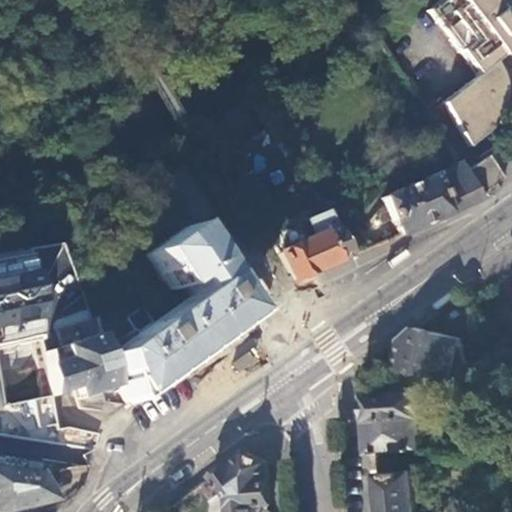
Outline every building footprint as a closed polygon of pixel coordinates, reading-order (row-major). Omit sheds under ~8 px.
[(511,0),(439,0),(430,8),(480,72),(446,101),(470,147),(489,131),(498,117),(501,109),(503,100),(502,90),(500,81),(493,62),(511,46),(511,0)] [(430,118),(417,126),(429,147),(443,139),(430,118)] [(465,174),(481,198),(503,180),(485,158),(465,174)] [(397,238),(483,202),(481,198),(465,174),(460,165),(380,199),(397,238)] [(354,257),(327,211),(264,236),(292,283),(354,257)] [(121,405),(242,319),(213,278),(179,229),(141,256),(167,294),(178,286),(186,298),(149,324),(139,309),(123,321),(133,336),(102,357),(114,389),(119,403),(121,405)] [(0,434),(90,446),(97,433),(67,427),(59,429),(54,395),(47,397),(38,354),(30,247),(0,254),(0,434)] [(375,359),(460,383),(464,367),(461,339),(419,327),(375,359)] [(102,357),(95,337),(38,354),(42,367),(47,397),(54,395),(70,390),(73,401),(114,389),(102,357)] [(249,354),(238,362),(244,371),(255,363),(249,354)] [(368,454),(421,450),(418,392),(364,395),(366,419),(368,454)] [(245,453),(211,477),(222,493),(228,502),(228,511),(258,511),(258,504),(271,503),(268,464),(245,453)] [(41,475),(38,471),(34,472),(0,467),(0,510),(48,499),(35,479),(41,475)] [(381,511),(420,511),(417,470),(378,473),(381,511)] [(212,500),(212,511),(228,511),(228,502),(222,493),(212,500)]
